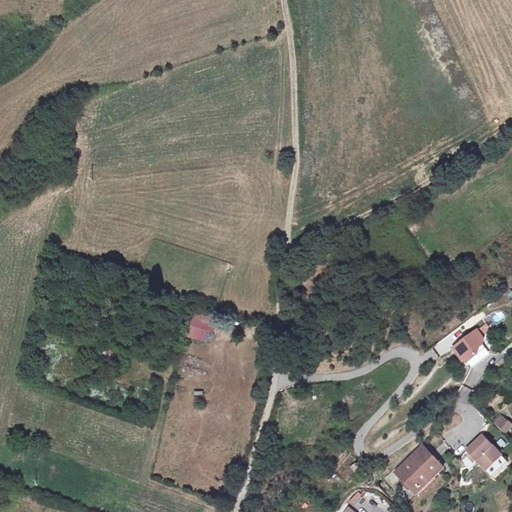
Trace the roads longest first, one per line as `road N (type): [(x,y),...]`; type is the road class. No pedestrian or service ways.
road 1 (track): [(285,0),(297,143),(275,380)]
road 2 (unclassified): [(275,380),(353,371),(389,349),(406,350),(417,369),(371,414),(358,444),(380,450),(420,426)]
road 3 (residential): [(275,380),(235,511)]
